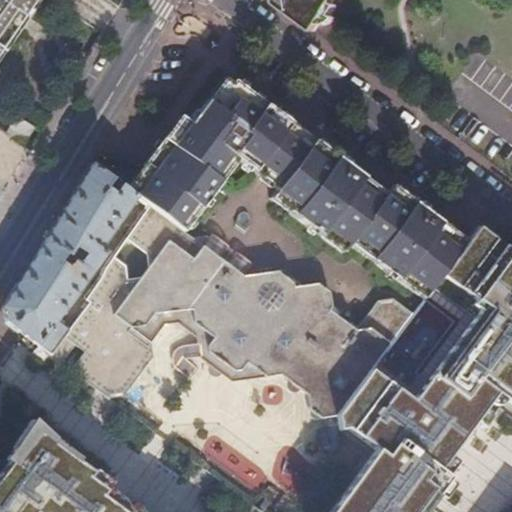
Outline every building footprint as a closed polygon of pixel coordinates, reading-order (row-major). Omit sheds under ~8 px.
[(0,0),(0,46),(31,0),(0,0)] [(276,0),(275,2),(274,3),(313,31),(333,0),(276,0)] [(222,79),(206,101),(213,107),(228,85),(222,79)] [(424,298),(459,251),(467,241),(452,230),(441,222),(418,206),(390,185),(383,194),(332,156),(300,132),(252,97),(231,82),(228,85),(213,107),(206,101),(189,124),(186,123),(171,144),(163,139),(149,157),(142,166),(150,172),(132,196),(133,196),(145,205),(143,208),(101,267),(98,277),(82,298),(88,302),(67,330),(49,355),(60,363),(74,344),(79,347),(65,367),(95,390),(109,370),(121,380),(137,376),(150,357),(149,342),(161,325),(175,323),(189,334),(218,330),(251,354),(253,368),(264,376),(277,374),(305,395),(308,409),(319,417),(337,413),(370,370),(412,313),(390,298),(375,299),(353,329),(326,309),(329,305),(325,291),(314,282),(290,286),(289,281),(274,270),(257,273),(239,276),(220,262),(200,247),(182,234),(236,160),(264,181),(276,190),(297,206),(331,231),(348,244),(423,299),(424,298)] [(421,111),(430,118),(433,115),(424,108),(421,111)] [(17,115),(7,132),(25,143),(35,125),(17,115)] [(179,117),(163,139),(171,144),(186,123),(179,117)] [(23,336),(49,355),(67,330),(54,320),(60,311),(64,314),(68,309),(64,306),(104,253),(98,249),(133,196),(132,196),(125,190),(124,189),(118,185),(112,193),(104,187),(110,179),(90,164),(65,204),(18,281),(2,308),(4,322),(23,336)] [(125,190),(132,196),(150,172),(142,166),(125,190)] [(291,215),(297,206),(276,190),(270,198),(291,215)] [(511,511),(511,254),(490,238),(477,228),(467,241),(459,251),(424,298),(465,329),(411,401),(370,370),(337,413),(333,419),(375,451),(329,511),(423,511),(449,478),(438,470),(473,422),(482,428),(498,407),(511,416),(511,511)] [(342,253),(348,244),(331,231),(325,240),(342,253)] [(173,349),(177,374),(199,370),(195,345),(173,349)] [(58,365),(60,363),(49,355),(50,359),(58,365)] [(95,390),(107,399),(123,395),(137,376),(121,380),(109,370),(95,390)] [(139,511),(131,505),(124,501),(122,503),(113,496),(104,489),(106,486),(31,430),(0,472),(0,511),(139,511)]
